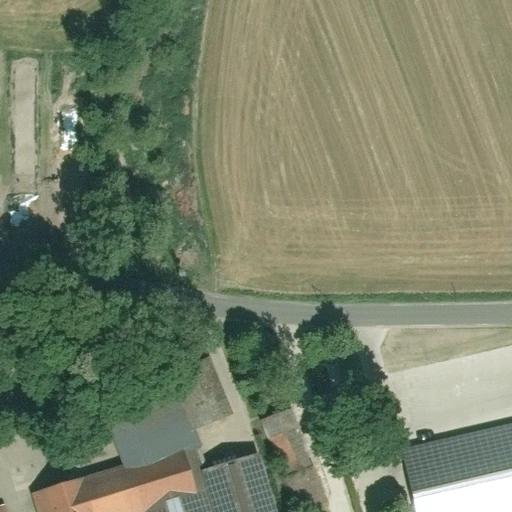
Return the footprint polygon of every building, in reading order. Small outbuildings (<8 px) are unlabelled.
[(202,432),(239,421),(222,361),(185,371),(202,432)] [(290,511),(274,460),(226,475),(220,455),(204,460),(178,377),(108,399),(134,482),(93,495),(90,485),(43,499),(47,511),(290,511)] [(300,414),(266,427),(286,479),(320,466),(300,414)] [(511,511),(511,429),(411,453),(424,511),(511,511)] [(303,511),(333,511),(338,510),(322,475),(293,488),(303,511)]
